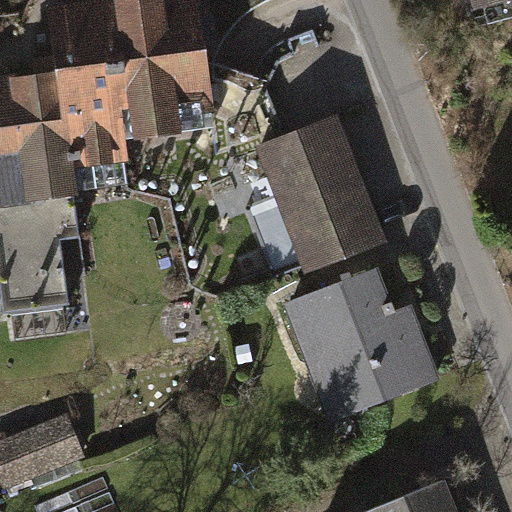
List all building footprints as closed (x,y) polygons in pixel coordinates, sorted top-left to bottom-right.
[(71,75),(0,83),(0,172),(34,168),(38,199),(75,194),(71,163),(128,156),(125,138),(214,127),(197,0),(164,0),(63,13),(71,75)] [(511,0),(468,0),(472,14),(511,3),(511,0)] [(347,125),(265,157),(314,283),(395,251),(347,125)] [(443,387),(389,268),(291,311),(344,431),(443,387)] [(71,417),(0,445),(0,470),(11,497),(90,465),(71,417)] [(465,511),(458,492),(407,511),(465,511)]
